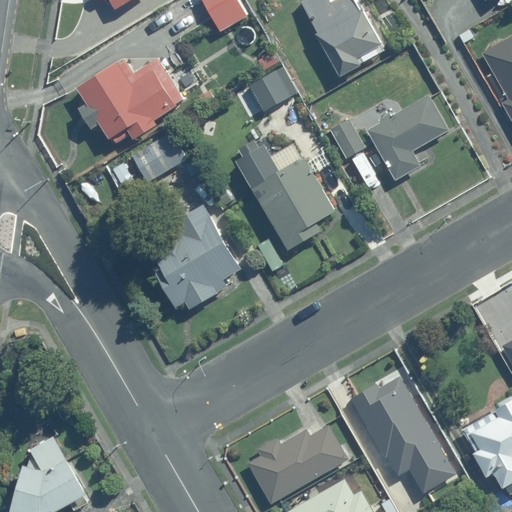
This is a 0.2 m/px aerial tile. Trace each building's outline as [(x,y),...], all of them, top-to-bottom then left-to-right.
[(106,0),(107,2),(110,0),(114,0),(122,13),(143,0),(106,0)] [(245,0),(206,0),(225,33),(255,16),(245,0)] [(336,0),(307,0),(302,3),(346,79),(367,67),(366,64),(391,50),(362,0),(342,0),(338,3),(336,0)] [(511,40),(488,54),(511,98),(511,103),(507,106),(511,114),(511,40)] [(129,61),(84,87),(93,102),(83,108),(97,132),(107,126),(118,146),(136,136),(139,142),(165,127),(160,119),(188,103),(162,58),(136,73),(129,61)] [(284,65),(252,83),(269,112),(300,93),(284,65)] [(384,124),(371,132),(399,183),(427,167),(419,151),(455,131),(434,94),(399,114),(395,106),(379,115),(384,124)] [(369,148),(352,118),(332,130),(348,160),(369,148)] [(191,161),(174,130),(133,153),(150,184),(191,161)] [(270,155),(261,141),(245,152),(249,158),(240,163),(296,252),(330,231),(324,221),(342,209),(315,165),(309,156),(301,161),(289,142),(270,155)] [(136,179),(124,162),(113,170),(125,187),(136,179)] [(247,269),(209,207),(152,242),(165,262),(158,266),(184,309),(192,304),(196,311),(233,288),(229,280),(247,269)] [(461,472),(403,367),(352,396),(399,480),(416,470),(428,491),(461,472)] [(511,403),(466,429),(492,477),(500,473),(509,489),(511,487),(511,403)] [(254,461),(274,501),(354,459),(336,425),(315,435),(312,428),(285,442),(282,436),(262,447),(266,455),(254,461)] [(65,511),(73,508),(75,511),(93,501),(90,496),(95,492),(77,457),(71,460),(58,436),(35,448),(16,511),(65,511)] [(349,478),(288,511),(380,511),(366,488),(357,493),(349,478)]
